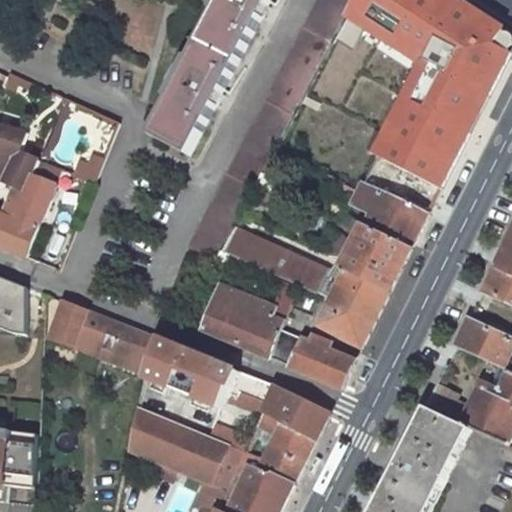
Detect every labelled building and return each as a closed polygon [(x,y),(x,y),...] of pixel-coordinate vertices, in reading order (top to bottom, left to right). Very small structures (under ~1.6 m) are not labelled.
[(222,0),(150,139),(186,158),(268,0),(222,0)] [(354,0),(319,0),(186,247),(212,262),(354,0)] [(511,56),(511,35),(446,0),(364,0),(335,54),(393,85),(418,98),(476,127),(511,56)] [(9,72),(0,68),(0,89),(3,91),(9,72)] [(410,113),(418,98),(393,85),(375,117),(422,143),(406,172),(443,190),(467,144),(410,113)] [(476,127),(418,98),(410,113),(467,144),(476,127)] [(26,134),(0,124),(0,177),(14,183),(6,204),(19,209),(36,159),(19,153),(26,134)] [(306,148),(284,137),(276,153),(298,164),(306,148)] [(80,160),(74,174),(93,181),(101,162),(87,157),(85,162),(80,160)] [(63,170),(36,159),(19,209),(16,219),(6,247),(27,256),(63,170)] [(430,215),(361,183),(349,207),(370,216),(365,225),(413,248),(430,215)] [(0,245),(6,247),(16,219),(0,212),(0,245)] [(361,232),(365,225),(350,218),(347,225),(361,232)] [(413,248),(365,225),(361,232),(341,270),(347,273),(390,293),(413,248)] [(319,296),(332,272),(236,228),(223,251),(319,296)] [(511,239),(498,268),(511,274),(511,239)] [(331,301),(347,273),(341,270),(335,268),(332,272),(319,296),(326,298),(331,301)] [(511,274),(498,268),(485,293),(511,304),(511,274)] [(390,293),(347,273),(331,301),(317,327),(360,349),(390,293)] [(283,338),(285,333),(278,330),(282,323),(271,318),(275,311),(221,286),(201,329),(272,359),(283,338)] [(158,339),(64,302),(51,338),(74,347),(78,338),(147,365),(158,339)] [(457,349),(503,370),(511,353),(511,351),(511,340),(480,326),(486,314),(477,309),(457,349)] [(340,388),(353,362),(305,343),(306,342),(285,333),(283,338),(272,359),(340,388)] [(246,376),(158,339),(147,365),(144,377),(226,411),(236,391),(238,392),(239,390),(246,376)] [(511,353),(503,370),(510,373),(511,373),(511,353)] [(437,388),(428,409),(475,430),(511,447),(511,444),(511,373),(510,373),(501,393),(484,385),(481,392),(474,389),(461,413),(452,409),(456,398),(437,388)] [(277,389),(246,376),(239,390),(267,403),(261,415),(316,441),(329,414),(277,389)] [(239,390),(238,392),(234,402),(261,415),(267,403),(239,390)] [(228,446),(137,406),(128,448),(211,483),(228,446)] [(428,409),(398,467),(446,488),(475,430),(428,409)] [(225,491),(222,497),(231,501),(226,511),(227,511),(279,511),(316,441),(261,415),(256,427),(273,436),(260,464),(257,470),(239,461),(225,491)] [(0,502),(3,503),(4,486),(10,487),(9,504),(35,507),(39,432),(0,428),(0,502)] [(228,446),(211,483),(210,485),(225,491),(239,461),(242,455),(243,453),(228,446)] [(242,455),(239,461),(257,470),(260,464),(242,455)] [(398,467),(375,511),(434,511),(446,488),(398,467)] [(177,485),(165,511),(187,511),(196,493),(177,485)] [(225,491),(210,485),(197,511),(214,511),(217,507),(222,497),(225,491)]
